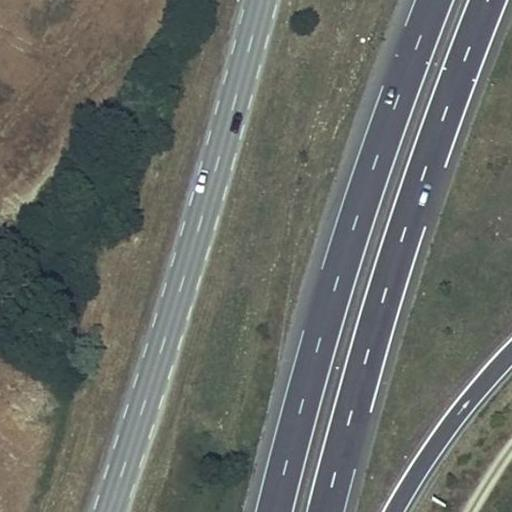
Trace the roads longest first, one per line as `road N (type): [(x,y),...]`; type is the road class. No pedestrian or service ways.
road 1 (trunk): [(324,511),(436,126),(488,0)]
road 2 (trunk): [(431,0),(326,297),(271,511)]
road 3 (tertiary): [(253,0),(198,211),(101,511)]
road 4 (trunk): [(394,511),(464,404),(511,354)]
